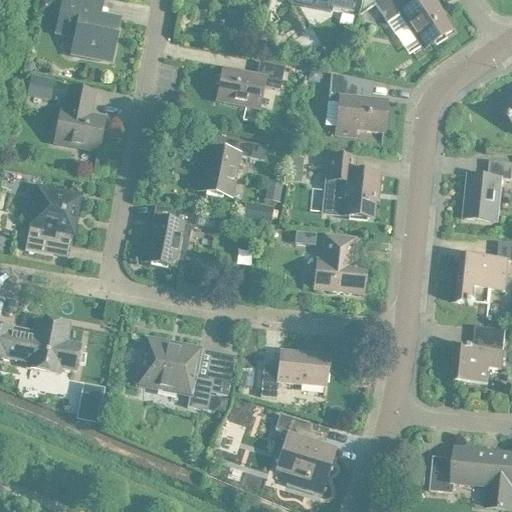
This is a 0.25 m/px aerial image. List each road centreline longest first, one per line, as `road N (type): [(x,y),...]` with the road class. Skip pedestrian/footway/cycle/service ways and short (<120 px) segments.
road 1 (residential): [(403,329),(439,88),(499,49)]
road 2 (residential): [(105,283),(260,313),(403,329)]
road 3 (residential): [(160,0),(105,283)]
road 4 (residential): [(387,414),(511,425)]
